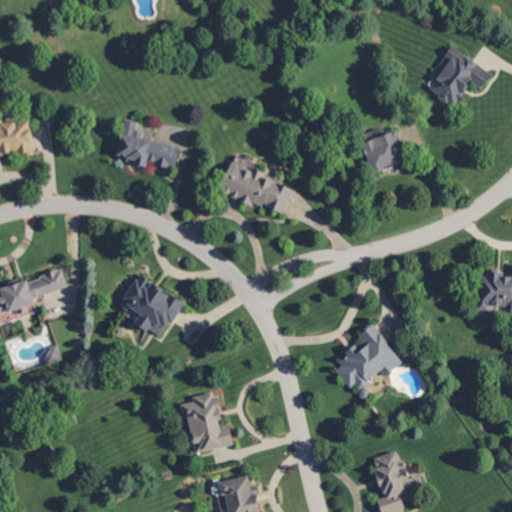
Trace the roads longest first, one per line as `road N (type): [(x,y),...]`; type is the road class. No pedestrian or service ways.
road 1 (residential): [(0,215),(62,205),(117,210),(191,241),(244,284),(285,356),(321,511)]
road 2 (residential): [(511,183),(435,234),(312,270)]
road 3 (residential): [(376,252),(304,263),(249,289)]
